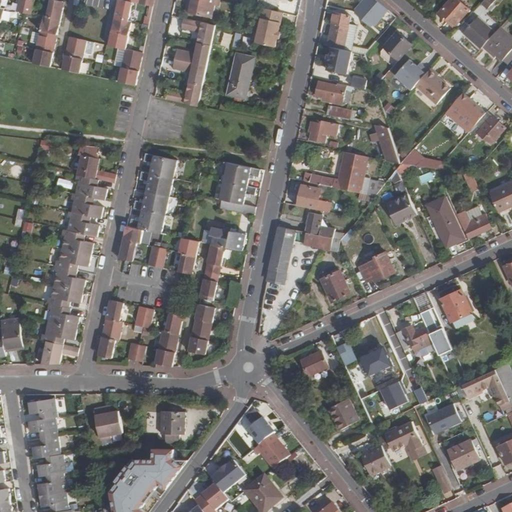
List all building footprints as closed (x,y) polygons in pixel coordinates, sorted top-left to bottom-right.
[(34,0),(19,0),(17,12),(32,15),(34,0)] [(51,0),(48,18),(44,17),(34,64),(52,67),(64,8),(62,8),(64,2),(53,0),(51,0)] [(133,21),(129,20),(133,2),(126,0),(125,0),(121,0),(121,6),(118,5),(110,46),(119,47),(127,49),(123,67),(120,82),(137,85),(144,52),(127,49),(133,21)] [(216,0),(191,0),(192,2),(188,1),(185,12),(212,18),(216,0)] [(364,0),(356,8),(374,27),(391,12),(380,0),(364,0)] [(458,0),(451,0),(439,14),(445,19),(447,17),(456,26),(470,10),(458,0)] [(496,0),(484,0),(481,4),(487,10),(496,0)] [(284,13),(264,9),(259,33),(256,34),(255,38),(257,40),(256,43),(276,48),(278,39),(280,39),(281,33),(279,32),(284,13)] [(350,24),(352,16),(335,13),(328,46),(333,47),(353,52),(365,54),(369,50),(353,47),(358,26),(350,24)] [(385,20),(391,25),(397,18),(392,13),(385,20)] [(455,28),(456,26),(447,17),(445,19),(455,28)] [(478,17),(464,33),(482,49),(483,48),(485,46),(496,33),(478,17)] [(173,18),(170,33),(178,34),(180,20),(173,18)] [(184,19),(182,29),(195,32),(194,42),(212,45),(216,26),(187,20),(184,19)] [(511,50),(511,38),(500,28),(496,33),(485,46),(497,56),(503,61),(511,50)] [(398,32),(385,47),(400,60),(413,45),(398,32)] [(88,41),(71,37),(64,70),(81,73),(85,52),(88,42),(88,41)] [(95,43),(88,42),(85,52),(93,53),(95,43)] [(212,45),(194,42),(192,52),(178,50),(176,59),(207,66),(212,45)] [(485,46),(483,48),(495,58),(497,56),(485,46)] [(127,49),(119,47),(116,65),(123,67),(127,49)] [(353,52),(333,47),(327,71),(348,75),(353,52)] [(511,60),(511,50),(503,61),(508,65),(511,60)] [(247,98),(255,58),(238,54),(231,85),(233,86),(231,95),(247,98)] [(207,66),(176,59),(174,69),(187,72),(185,82),(203,86),(207,66)] [(416,86),(429,72),(423,66),(420,69),(418,66),(410,60),(396,76),(412,90),(416,86)] [(416,86),(438,104),(452,88),(442,79),(440,81),(437,79),(440,75),(432,68),(429,72),(416,86)] [(356,76),(353,86),(366,90),(369,79),(356,76)] [(320,81),(317,97),(323,98),(344,102),(350,103),(353,87),(341,84),(338,84),(338,85),(320,81)] [(203,86),(185,82),(183,93),(169,90),(167,100),(199,107),(200,99),(203,86)] [(464,93),(453,106),(471,122),(465,130),(468,133),(472,130),(487,113),(464,93)] [(389,102),(384,109),(392,114),(397,108),(389,102)] [(353,111),(329,106),(327,114),(351,120),(353,111)] [(472,130),(478,135),(480,133),(493,144),(507,128),(488,111),(487,113),(472,130)] [(310,140),(326,144),(328,135),(337,137),(340,125),(322,121),(322,124),(312,122),(310,132),(312,132),(310,140)] [(376,125),(387,161),(402,164),(390,128),(376,125)] [(378,133),(371,135),(373,143),(381,140),(378,133)] [(93,153),(94,148),(80,146),(78,155),(82,156),(79,168),(116,176),(117,174),(97,170),(100,159),(96,158),(97,154),(93,153)] [(96,158),(100,159),(103,149),(94,148),(93,153),(97,154),(96,158)] [(414,159),(419,154),(414,150),(402,164),(412,165),(436,168),(441,163),(414,159)] [(339,180),(307,173),(305,182),(346,190),(360,193),(360,191),(363,177),(368,157),(353,154),(345,152),(339,180)] [(153,163),(152,167),(151,174),(174,178),(177,161),(146,154),(144,162),(149,162),(153,163)] [(260,178),(261,170),(229,164),(225,182),(249,187),(250,179),(251,176),(255,177),(260,178)] [(401,178),(409,172),(407,169),(412,165),(402,164),(397,170),(401,178)] [(115,183),(116,176),(79,168),(78,175),(99,180),(115,183)] [(433,171),(419,176),(422,184),(436,178),(433,171)] [(145,181),(149,182),(149,183),(172,188),(174,178),(151,174),(142,172),(140,180),(145,181)] [(99,180),(78,175),(76,175),(75,181),(79,181),(76,194),(95,198),(104,200),(107,188),(97,186),(99,180)] [(474,176),(467,179),(473,192),(480,189),(474,176)] [(379,181),(363,177),(360,191),(376,195),(379,181)] [(249,187),(225,182),(221,200),(223,200),(221,209),(255,216),(256,208),(245,205),(246,199),(247,195),(251,196),(255,197),(257,189),(249,187)] [(511,182),(490,193),(500,213),(511,207),(511,182)] [(170,196),(172,188),(149,183),(148,185),(147,191),(170,196)] [(298,196),(296,205),(329,212),(331,203),(322,201),(324,193),(321,192),(322,189),(303,185),(300,196),(298,196)] [(170,196),(147,191),(145,198),(145,202),(141,201),(136,200),(134,207),(143,210),(166,215),(170,196)] [(71,200),(75,200),(72,212),(91,217),(100,219),(103,208),(93,205),(95,198),(76,194),(73,193),(71,200)] [(376,196),(360,193),(358,204),(368,207),(376,196)] [(418,215),(408,194),(387,203),(395,220),(402,217),(404,222),(418,215)] [(428,206),(448,248),(462,241),(456,229),(460,227),(448,202),(444,204),(442,199),(428,206)] [(480,207),(467,213),(470,221),(483,215),(480,207)] [(26,219),(27,210),(20,209),(18,217),(26,219)] [(166,215),(143,210),(141,216),(141,220),(137,219),(132,218),(130,225),(143,228),(162,232),(166,215)] [(483,215),(470,221),(467,213),(466,211),(458,215),(470,239),(493,228),(486,214),(483,215)] [(67,217),(71,218),(68,230),(85,234),(96,237),(99,226),(89,223),(91,217),(72,212),(68,212),(67,217)] [(323,216),(311,213),(306,233),(307,233),(319,235),(323,216)] [(140,243),(143,228),(130,225),(126,225),(122,245),(135,248),(137,242),(140,243)] [(215,235),(213,244),(226,246),(244,250),(247,234),(231,231),(232,228),(227,227),(226,229),(213,226),(212,234),(215,235)] [(297,231),(279,227),(267,280),(286,284),(295,242),(297,231)] [(462,241),(466,239),(460,227),(456,229),(462,241)] [(297,231),(295,242),(304,244),(307,233),(306,233),(297,231)] [(83,240),(84,237),(63,233),(62,235),(66,236),(63,248),(91,254),(94,242),(83,240)] [(304,244),(304,245),(322,249),(325,237),(319,235),(307,233),(304,244)] [(200,241),(187,238),(182,237),(179,252),(182,252),(181,258),(195,261),(200,241)] [(325,237),(322,249),(338,252),(341,240),(325,237)] [(221,267),(226,246),(213,244),(212,243),(209,256),(211,256),(210,262),(208,262),(207,264),(221,267)] [(121,258),(133,261),(135,248),(122,245),(120,252),(123,252),(121,258)] [(167,249),(152,246),(151,252),(166,255),(167,249)] [(61,260),(57,260),(55,266),(56,266),(77,270),(79,263),(89,265),(91,254),(63,248),(61,260)] [(148,264),(163,267),(166,255),(151,252),(148,264)] [(377,260),(361,267),(368,282),(375,278),(376,282),(396,273),(387,252),(377,257),(377,260)] [(193,268),(195,261),(181,258),(178,270),(190,273),(191,268),(193,268)] [(207,278),(205,284),(203,283),(200,297),(214,300),(221,267),(207,264),(204,278),(207,278)] [(77,270),(56,266),(55,266),(54,272),(58,273),(55,285),(83,292),(86,279),(76,277),(77,270)] [(341,271),(323,280),(333,302),(352,293),(341,271)] [(81,303),(83,292),(55,285),(52,298),(49,297),(47,303),(48,303),(69,308),(70,301),(81,303)] [(462,289),(441,299),(452,323),(473,313),(462,289)] [(113,299),(111,305),(109,304),(105,321),(99,348),(102,348),(100,354),(112,357),(116,338),(120,338),(123,320),(120,320),(124,301),(113,299)] [(216,307),(199,303),(189,350),(206,353),(216,307)] [(155,308),(140,305),(136,323),(151,326),(155,308)] [(430,309),(421,314),(427,327),(434,342),(437,349),(440,356),(454,349),(443,325),(438,327),(430,309)] [(165,330),(162,329),(155,360),(172,363),(182,320),(180,320),(182,314),(170,311),(165,330)] [(76,329),(47,322),(44,335),(41,335),(40,340),(46,341),(63,344),(65,333),(75,335),(76,329)] [(20,326),(1,329),(2,333),(5,353),(12,352),(12,350),(23,349),(20,326)] [(427,327),(416,333),(412,326),(397,334),(405,350),(407,349),(420,343),(423,348),(434,342),(427,327)] [(46,341),(40,365),(58,364),(61,353),(76,356),(78,347),(63,344),(46,341)] [(146,344),(132,341),(128,358),(143,361),(146,344)] [(426,354),(437,349),(434,342),(423,348),(426,354)] [(420,343),(407,349),(409,355),(423,348),(420,343)] [(349,355),(344,344),(337,347),(346,366),(357,361),(354,353),(349,355)] [(383,347),(361,358),(370,377),(388,369),(384,361),(389,359),(383,347)] [(322,351),(302,361),(309,376),(329,367),(322,351)] [(511,373),(508,364),(496,370),(500,378),(510,399),(511,397),(511,373)] [(496,370),(468,383),(463,385),(469,397),(489,388),(494,397),(496,397),(500,406),(511,401),(510,399),(500,378),(496,370)] [(363,398),(369,395),(364,385),(358,389),(363,398)] [(56,398),(30,402),(31,414),(41,412),(42,420),(57,417),(59,417),(56,398)] [(349,399),(329,409),(340,431),(360,421),(349,399)] [(454,404),(427,416),(436,434),(463,422),(454,404)] [(106,407),(95,409),(102,440),(112,438),(112,436),(124,433),(120,411),(113,412),(107,414),(106,407)] [(186,435),(186,412),(161,411),(161,434),(166,434),(166,443),(181,444),(181,434),(186,435)] [(511,440),(498,447),(507,464),(511,461),(511,412),(508,415),(511,423),(511,440)] [(42,420),(30,421),(32,433),(42,431),(43,439),(59,436),(57,417),(42,420)] [(260,445),(275,433),(264,418),(248,430),(260,445)] [(413,422),(386,435),(393,451),(409,444),(412,450),(423,445),(413,422)] [(59,436),(43,439),(44,445),(34,447),(36,458),(48,457),(62,454),(59,436)] [(274,469),(291,455),(278,439),(261,453),(274,469)] [(471,440),(449,450),(458,470),(481,460),(471,440)] [(382,445),(362,455),(371,476),(392,466),(382,445)] [(412,450),(408,452),(412,462),(428,454),(423,445),(412,450)] [(115,511),(145,511),(141,509),(146,503),(144,501),(152,489),(155,491),(159,485),(166,490),(184,466),(174,459),(174,450),(154,449),(154,458),(138,458),(137,463),(135,463),(112,494),(115,511)] [(62,454),(48,457),(49,464),(39,465),(41,477),(48,476),(65,473),(67,473),(67,472),(66,463),(65,454),(62,454)] [(75,471),(73,461),(66,463),(67,472),(75,471)] [(219,473),(212,478),(217,484),(223,492),(246,475),(234,461),(227,466),(227,465),(218,472),(219,473)] [(289,465),(282,482),(296,487),(302,471),(289,465)] [(442,465),(433,469),(445,494),(453,490),(442,465)] [(65,473),(48,476),(49,482),(39,484),(41,495),(68,491),(65,473)] [(266,475),(246,491),(262,511),(267,511),(285,498),(266,475)] [(223,492),(217,484),(203,495),(215,511),(229,500),(223,492)] [(0,488),(0,501),(12,500),(10,488),(0,490),(0,488)] [(68,491),(41,495),(43,507),(53,506),(53,511),(57,511),(71,510),(68,491)] [(203,495),(195,501),(199,506),(203,511),(216,511),(215,511),(203,495)] [(12,500),(0,501),(0,511),(9,511),(13,511),(12,500)] [(341,511),(334,503),(322,511),(341,511)]
